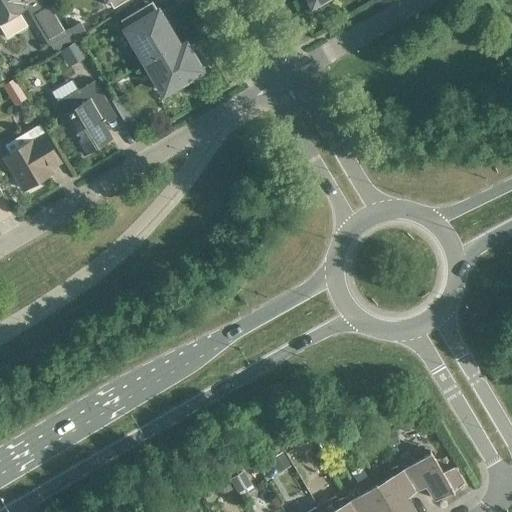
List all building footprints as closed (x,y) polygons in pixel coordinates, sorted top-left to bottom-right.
[(0,0),(0,22),(26,7),(48,45),(50,44),(67,34),(64,30),(46,0),(0,0)] [(310,0),(315,8),(329,0),(310,0)] [(121,20),(145,61),(176,42),(152,1),(121,20)] [(84,19),(73,25),(78,33),(89,26),(84,19)] [(76,39),(68,27),(64,30),(67,34),(50,44),(54,52),(76,39)] [(76,40),(57,51),(64,61),(82,50),(76,40)] [(180,48),(176,42),(145,61),(164,92),(181,83),(183,87),(204,74),(186,44),(180,48)] [(61,116),(84,154),(111,138),(94,108),(107,101),(95,80),(58,102),(65,114),(61,116)] [(125,93),(113,100),(125,121),(137,114),(125,93)] [(5,157),(24,189),(52,173),(47,164),(58,157),(39,125),(27,132),(32,141),(5,157)] [(391,445),(399,443),(396,431),(388,433),(391,445)] [(409,455),(400,463),(414,486),(424,480),(435,499),(453,491),(453,492),(454,492),(454,491),(463,483),(454,467),(442,472),(430,450),(429,451),(429,452),(414,461),(409,455)] [(414,486),(400,463),(389,467),(392,474),(377,483),(376,482),(376,483),(393,511),(413,511),(415,511),(404,492),(414,486)] [(393,511),(376,483),(375,483),(376,484),(360,493),(356,487),(347,495),(356,511),(393,511)] [(356,511),(347,495),(336,499),(334,495),(317,505),(320,511),(356,511)]
